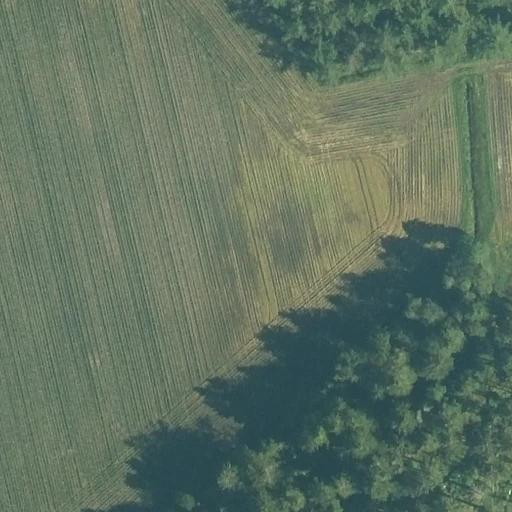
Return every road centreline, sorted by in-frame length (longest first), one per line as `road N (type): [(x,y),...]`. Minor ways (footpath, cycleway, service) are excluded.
road 1 (track): [(490,261),(479,350),(457,422),(427,457),(339,511)]
road 2 (track): [(511,266),(490,261),(466,0)]
